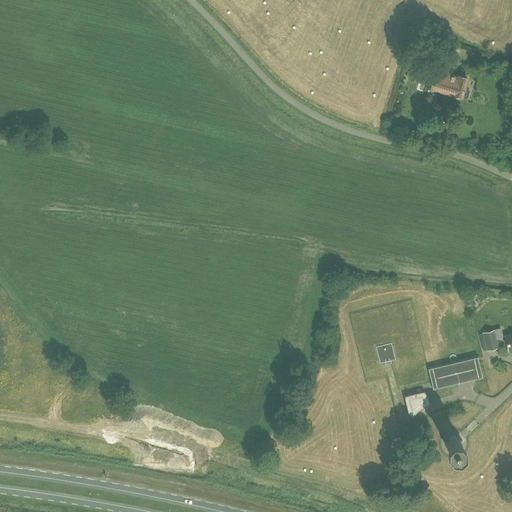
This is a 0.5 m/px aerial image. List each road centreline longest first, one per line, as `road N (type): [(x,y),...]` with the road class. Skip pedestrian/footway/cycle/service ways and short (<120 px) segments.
road 1 (unclassified): [(511,177),(369,138),(303,110),(190,0)]
road 2 (primary): [(234,511),(0,469)]
road 3 (primary): [(0,490),(134,511)]
